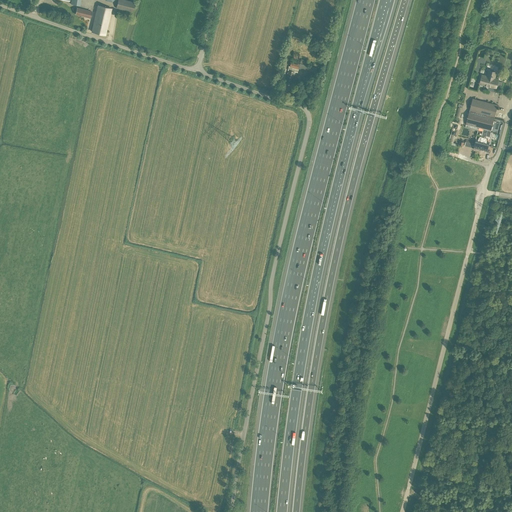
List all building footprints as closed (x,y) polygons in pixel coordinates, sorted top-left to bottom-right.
[(117,0),(116,8),(132,12),(135,3),(125,0),(117,0)] [(92,31),(105,35),(112,8),(98,5),(92,31)] [(77,8),(75,14),(91,18),(92,12),(77,8)] [(292,59),(298,60),(300,53),(294,51),(292,59)] [(290,66),(294,67),(306,71),(306,69),(305,69),(305,68),(309,69),(310,66),(309,66),(308,66),(306,65),(307,63),(308,61),(303,59),(303,60),(301,59),(300,62),(292,60),(290,66)] [(286,83),(291,85),(293,77),(293,78),(295,72),(289,70),(287,76),(288,76),(286,83)] [(487,78),(481,76),(480,82),(484,83),(484,85),(496,88),(497,85),(498,86),(499,82),(498,82),(498,81),(494,80),(494,76),(495,76),(496,72),(489,70),(487,74),(488,75),(487,78)] [(470,108),(469,111),(488,116),(494,118),(498,105),(473,98),(472,102),(470,108)] [(480,150),(488,116),(469,111),(466,123),(483,128),(481,137),(480,136),(478,138),(478,139),(475,138),(473,148),(480,150)] [(494,118),(488,116),(480,150),(487,152),(489,142),(487,141),(487,140),(487,138),(485,138),(488,129),(491,130),(494,118)] [(473,141),(466,139),(464,145),(471,147),(473,141)]
